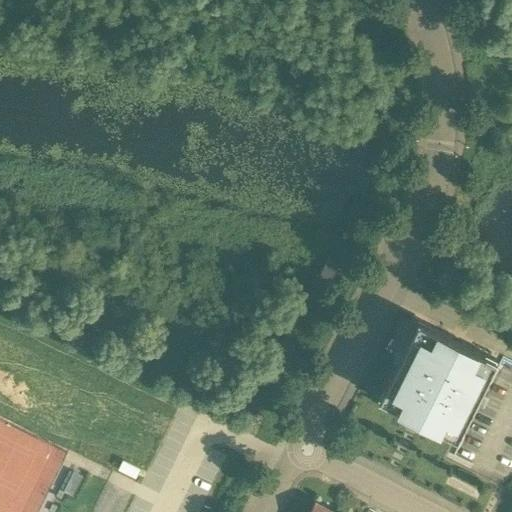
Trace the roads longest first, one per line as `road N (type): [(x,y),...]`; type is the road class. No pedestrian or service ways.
road 1 (tertiary): [(298,443),(428,196),(442,101),(438,58),(417,0)]
road 2 (unknown): [(381,290),(511,353)]
road 3 (residential): [(425,511),(298,443)]
